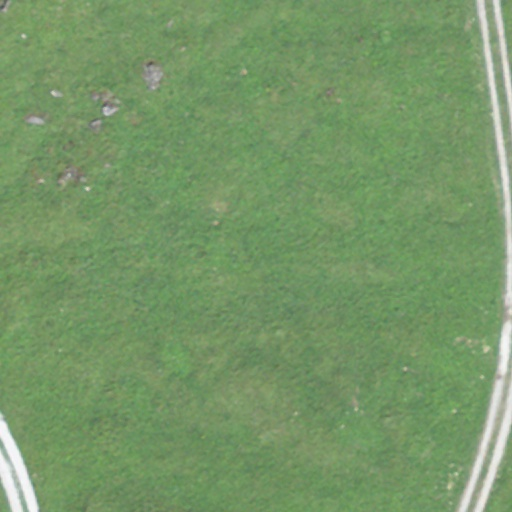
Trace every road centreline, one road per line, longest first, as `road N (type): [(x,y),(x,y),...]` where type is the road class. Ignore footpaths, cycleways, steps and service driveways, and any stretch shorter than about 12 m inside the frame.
road 1 (track): [(511,370),(472,511)]
road 2 (track): [(491,0),(511,140)]
